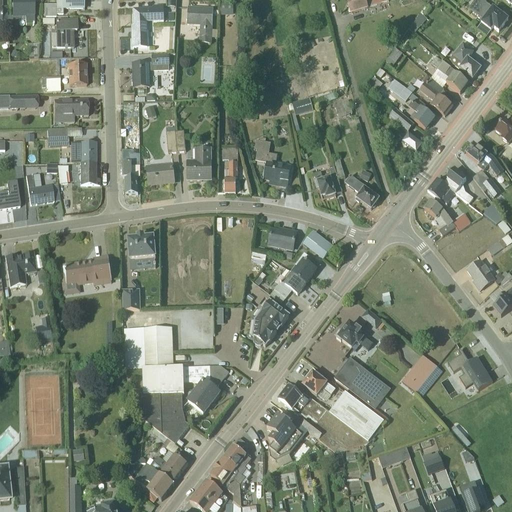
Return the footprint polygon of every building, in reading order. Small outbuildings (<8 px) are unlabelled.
[(32,0),(11,0),(12,19),(7,19),(7,28),(18,28),(17,24),(25,23),(25,27),(34,26),(32,0)] [(77,0),(55,0),(55,7),(41,7),(41,19),(55,19),(55,17),(62,17),(62,11),(82,11),(82,2),(78,2),(77,0)] [(175,0),(167,0),(167,9),(175,9),(175,0)] [(352,0),(353,1),(347,3),(350,15),(397,0),(401,9),(426,0),(352,0)] [(476,0),(477,0),(468,12),(482,23),(480,26),(490,33),(492,30),(498,34),(507,22),(484,5),(487,0),(476,0)] [(133,12),(133,50),(147,50),(147,25),(164,25),(163,8),(152,9),(152,11),(133,12)] [(429,10),(426,8),(408,31),(414,36),(426,21),(423,19),(429,10)] [(209,47),(211,11),(187,10),(186,28),(199,29),(198,46),(209,47)] [(75,25),(55,25),(55,37),(51,37),(51,50),(55,50),(55,51),(71,51),(71,34),(75,34),(75,25)] [(38,46),(28,47),(28,62),(38,62),(38,46)] [(462,46),(448,64),(472,82),(480,72),(473,67),(475,64),(469,60),(473,54),(462,46)] [(402,57),(395,51),(384,63),(391,69),(402,57)] [(19,56),(13,53),(9,58),(16,62),(19,56)] [(151,65),(132,66),(133,90),(150,89),(149,73),(168,73),(168,66),(173,66),(173,58),(168,58),(168,57),(151,57),(151,65)] [(213,82),(214,58),(202,57),(201,82),(213,82)] [(448,82),(445,86),(460,97),(467,86),(454,77),(456,75),(435,60),(430,67),(437,72),(436,73),(448,82)] [(86,88),(85,66),(65,67),(65,71),(68,71),(68,88),(86,88)] [(381,86),(374,80),(369,87),(376,92),(381,86)] [(46,81),(46,94),(59,94),(59,81),(46,81)] [(433,104),(430,108),(444,119),(451,110),(439,100),(440,98),(442,99),(446,94),(430,82),(426,87),(424,86),(419,93),(433,104)] [(411,96),(393,83),(388,91),(405,104),(411,96)] [(333,95),(315,102),(317,108),(335,101),(333,95)] [(0,99),(0,112),(36,111),(36,98),(0,99)] [(312,113),(309,100),(288,106),(291,117),(293,116),(294,119),(312,113)] [(87,102),(53,104),(54,125),(73,125),(73,119),(87,119),(87,102)] [(324,125),(326,130),(337,126),(336,121),(352,115),(348,103),(327,110),(331,123),(324,125)] [(414,114),(409,120),(425,132),(434,121),(412,104),(408,109),(414,114)] [(146,111),(149,119),(156,117),(153,109),(146,111)] [(413,127),(395,112),(389,120),(402,131),(397,137),(404,143),(401,146),(414,157),(422,147),(407,135),(413,127)] [(501,139),(499,142),(508,148),(511,142),(511,120),(507,125),(504,122),(495,134),(501,139)] [(80,132),(47,132),(48,149),(68,148),(68,140),(80,140),(80,132)] [(183,134),(175,135),(176,155),(184,155),(183,134)] [(176,155),(175,135),(165,136),(167,156),(176,155)] [(33,136),(24,137),(25,145),(34,144),(33,136)] [(277,157),(268,155),(270,145),(264,144),(265,141),(258,140),(257,144),(255,144),(254,152),(256,152),(254,164),(266,166),(263,182),(279,185),(279,188),(287,189),(290,168),(275,165),(277,157)] [(71,145),(70,165),(80,166),(96,166),(96,145),(71,145)] [(473,147),(465,157),(479,167),(477,169),(483,174),(487,169),(496,179),(503,174),(493,161),(487,156),(486,158),(473,147)] [(237,150),(222,150),(222,163),(228,163),(228,181),(224,181),(224,195),(234,195),(235,181),(237,181),(237,150)] [(194,151),(194,163),(186,163),(186,184),(211,184),(211,151),(194,151)] [(133,153),(121,153),(122,180),(124,180),(125,197),(137,197),(137,179),(131,179),(131,169),(139,168),(139,156),(133,156),(133,153)] [(96,166),(80,166),(80,188),(99,188),(99,180),(96,180),(96,166)] [(56,167),(46,167),(46,176),(56,176),(56,167)] [(171,167),(146,169),(147,186),(164,184),(164,187),(173,186),(171,167)] [(64,168),(57,169),(59,187),(67,186),(64,168)] [(325,198),(326,202),(335,200),(334,198),(342,195),(334,170),(328,172),(331,180),(322,183),(320,175),(311,178),(316,194),(319,193),(321,199),(325,198)] [(361,181),(369,183),(371,175),(363,172),(361,181)] [(444,188),(454,196),(468,206),(472,201),(465,195),(462,189),(466,182),(453,172),(446,181),(448,183),(444,188)] [(25,179),(29,207),(55,203),(52,188),(41,190),(39,177),(25,179)] [(355,202),(370,213),(372,210),(373,211),(376,208),(375,207),(378,202),(364,192),(365,190),(350,179),(345,187),(359,197),(355,202)] [(444,188),(436,182),(427,194),(446,208),(454,196),(444,188)] [(490,182),(483,187),(490,198),(498,193),(490,182)] [(0,196),(0,212),(20,210),(17,188),(6,189),(7,196),(0,196)] [(443,213),(430,203),(423,211),(436,221),(440,227),(443,224),(445,228),(438,233),(442,239),(455,230),(451,225),(443,213)] [(503,220),(492,208),(487,211),(483,218),(495,227),(503,220)] [(463,216),(451,225),(455,230),(458,235),(470,227),(463,216)] [(503,224),(497,228),(504,237),(510,232),(503,224)] [(271,232),(268,248),(291,254),(295,235),(288,233),(288,235),(271,232)] [(313,237),(305,248),(322,260),(329,251),(326,248),(327,247),(313,237)] [(491,259),(511,243),(507,237),(486,252),(491,259)] [(128,243),(130,265),(156,262),(154,241),(144,242),(144,238),(136,239),(136,243),(128,243)] [(251,262),(264,266),(267,258),(254,254),(251,262)] [(5,260),(9,291),(25,288),(24,279),(34,278),(34,275),(35,274),(33,256),(21,258),(22,261),(16,261),(15,259),(5,260)] [(289,270),(286,273),(304,287),(319,268),(304,257),(292,272),(289,270)] [(60,279),(63,298),(89,294),(88,287),(104,285),(111,284),(108,262),(107,260),(92,263),(93,265),(62,269),(64,278),(60,279)] [(494,283),(480,264),(466,274),(471,281),(472,280),(475,284),(472,285),(479,294),(494,283)] [(304,287),(286,273),(283,277),(285,278),(274,293),(286,302),(292,293),(297,297),(304,287)] [(225,275),(217,275),(218,298),(226,298),(225,275)] [(501,320),(511,310),(511,280),(508,275),(500,285),(502,288),(498,291),(504,297),(497,302),(499,304),(492,309),(501,320)] [(140,314),(139,292),(122,293),(122,315),(140,314)] [(382,298),(383,305),(390,304),(389,297),(382,298)] [(288,320),(265,303),(256,312),(251,340),(254,342),(253,345),(253,348),(257,351),(261,351),(263,349),(266,349),(288,320)] [(382,324),(367,311),(360,319),(375,332),(382,324)] [(339,336),(336,341),(351,352),(352,351),(358,355),(362,350),(360,348),(365,340),(360,336),(362,332),(355,327),(353,330),(348,326),(340,337),(339,336)] [(49,329),(39,330),(41,340),(50,339),(49,329)] [(125,372),(143,372),(175,371),(174,332),(124,333),(125,372)] [(9,343),(0,343),(0,358),(10,358),(9,343)] [(447,366),(453,376),(460,371),(463,377),(458,381),(465,391),(472,386),(477,394),(491,385),(476,360),(468,365),(460,352),(457,354),(460,358),(447,366)] [(421,400),(442,374),(422,359),(401,385),(421,400)] [(350,360),(333,380),(374,413),(390,393),(350,360)] [(184,425),(184,386),(184,371),(175,371),(143,372),(144,424),(175,448),(190,428),(184,425)] [(211,371),(184,371),(184,386),(199,385),(186,404),(203,417),(219,396),(207,388),(211,384),(211,371)] [(307,382),(303,388),(326,404),(336,390),(316,375),(315,377),(310,374),(305,381),(307,382)] [(298,418),(300,415),(306,422),(302,429),(334,455),(367,444),(330,416),(303,396),(301,399),(289,390),(278,403),(298,418)] [(382,424),(345,396),(330,416),(367,444),(382,424)] [(274,464),(289,457),(303,438),(276,418),(266,431),(272,436),(270,439),(271,440),(268,443),(272,446),(268,451),(269,460),(274,464)] [(238,441),(233,449),(250,462),(246,448),(238,441)] [(85,449),(74,449),(75,461),(85,461),(85,449)] [(233,449),(223,462),(246,480),(250,475),(247,473),(250,469),(247,467),(250,462),(233,449)] [(409,462),(409,461),(405,450),(377,460),(381,472),(409,462)] [(157,459),(149,469),(173,487),(187,468),(169,454),(162,463),(157,459)] [(461,456),(464,465),(473,461),(467,454),(461,456)] [(443,471),(439,459),(423,465),(427,477),(443,471)] [(223,462),(216,470),(239,488),(240,490),(242,492),(246,488),(243,486),(246,480),(223,462)] [(160,504),(173,487),(149,469),(145,467),(134,483),(160,504)] [(0,505),(10,504),(7,469),(0,469),(0,505)] [(239,511),(239,488),(216,470),(209,479),(232,497),(232,504),(231,511),(239,511)] [(27,509),(23,471),(16,471),(19,509),(27,509)] [(282,489),(295,489),(294,473),(281,473),(282,489)] [(205,484),(197,495),(189,505),(198,511),(220,511),(226,505),(229,507),(227,510),(227,511),(231,511),(232,504),(205,484)] [(484,509),(475,484),(458,490),(466,511),(477,511),(477,510),(480,509),(481,510),(484,509)] [(68,488),(68,511),(81,511),(81,487),(68,488)] [(421,511),(415,492),(405,496),(407,503),(400,506),(402,511),(421,511)] [(452,511),(445,492),(429,498),(434,511),(452,511)] [(272,510),(270,495),(263,495),(264,511),(272,510)] [(499,499),(492,504),(497,510),(503,506),(499,499)]
